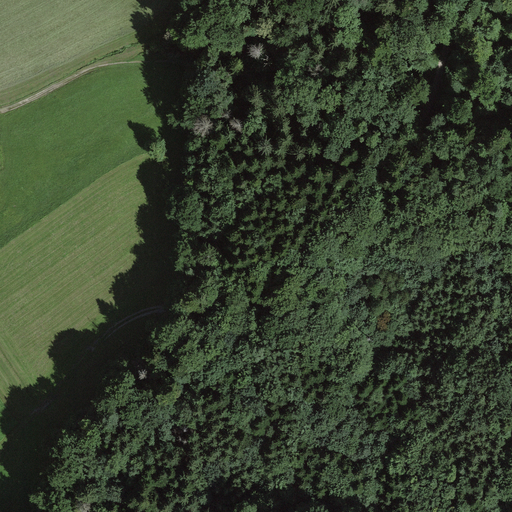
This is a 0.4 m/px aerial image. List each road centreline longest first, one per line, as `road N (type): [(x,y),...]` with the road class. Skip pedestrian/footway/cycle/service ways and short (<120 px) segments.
road 1 (track): [(463,0),(429,106),(394,155),(123,461),(95,511)]
road 2 (track): [(0,112),(101,65),(164,61),(186,70),(189,174),(168,349),(170,409)]
